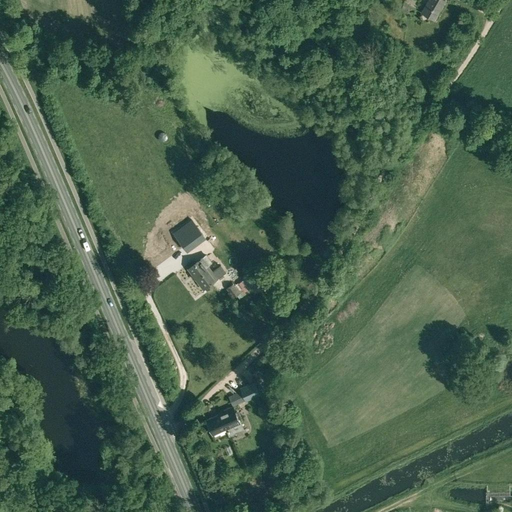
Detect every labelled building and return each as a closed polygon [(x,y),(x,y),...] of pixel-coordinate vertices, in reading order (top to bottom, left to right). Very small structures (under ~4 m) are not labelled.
[(428,0),(421,13),(434,20),(445,0),(444,0),(428,0)] [(180,227),(174,232),(185,248),(192,243),(180,227)] [(206,254),(188,267),(203,288),(205,286),(207,289),(208,288),(213,285),(211,282),(213,281),(226,271),(221,264),(212,271),(207,264),(211,261),(206,254)] [(225,289),(231,298),(240,292),(233,282),(225,289)] [(240,388),(246,401),(261,394),(255,382),(240,388)] [(220,414),(207,420),(212,434),(226,428),(227,430),(241,424),(233,406),(219,412),(220,414)] [(279,460),(288,458),(285,448),(277,450),(279,460)]
